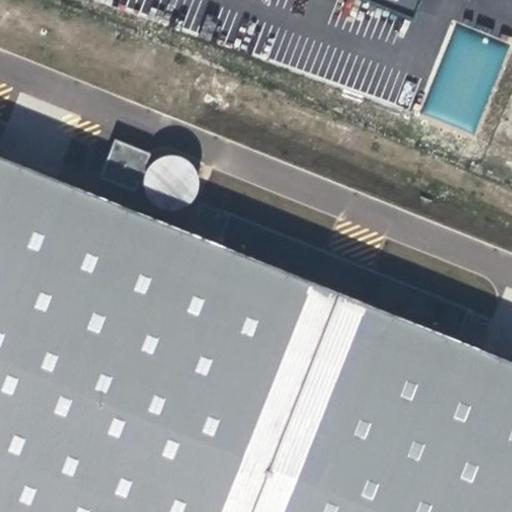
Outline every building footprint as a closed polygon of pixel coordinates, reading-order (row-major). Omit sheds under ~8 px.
[(368,0),(412,17),(418,0),(368,0)] [(481,133),(511,34),(511,0),(470,0),(468,6),(458,3),(422,114),(481,133)] [(0,119),(0,150),(11,124),(0,119)] [(136,192),(151,154),(114,139),(99,177),(136,192)] [(0,511),(511,511),(511,347),(462,329),(220,234),(0,150),(0,511)] [(180,208),(188,203),(195,197),(199,188),(200,179),(198,170),(193,162),(186,156),(177,153),(168,153),(159,155),(151,161),(146,168),(143,177),(144,187),(147,195),(153,202),(161,207),(170,209),(180,208)] [(231,205),(220,234),(462,329),(473,299),(231,205)]
